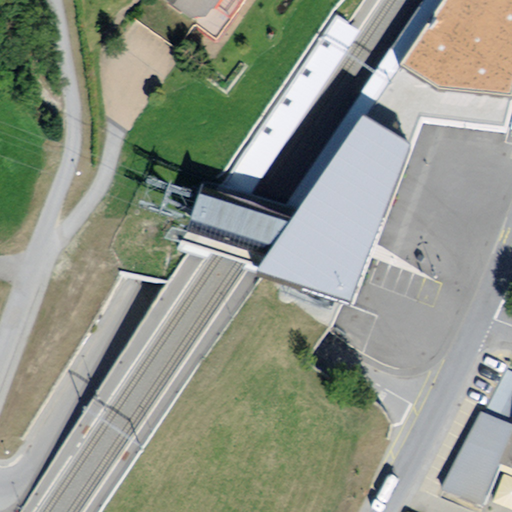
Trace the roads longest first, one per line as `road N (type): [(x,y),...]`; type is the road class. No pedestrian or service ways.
road 1 (residential): [(0,483),(29,467),(145,282),(183,252),(214,259),(316,350),(432,418)]
road 2 (residential): [(60,0),(76,157),(0,356)]
road 3 (track): [(0,4),(76,157)]
